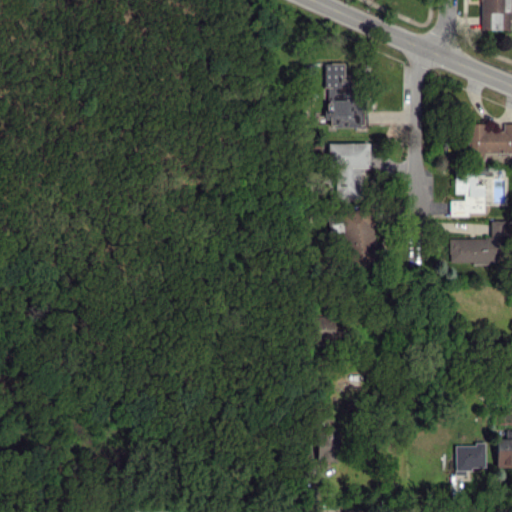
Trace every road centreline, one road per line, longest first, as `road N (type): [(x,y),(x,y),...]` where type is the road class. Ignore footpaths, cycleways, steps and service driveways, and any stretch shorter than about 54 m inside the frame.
road 1 (residential): [(313,511),(315,418),(338,360),(330,281)]
road 2 (residential): [(447,0),(445,20),(416,72),(419,220)]
road 3 (tertiary): [(511,85),(311,0)]
